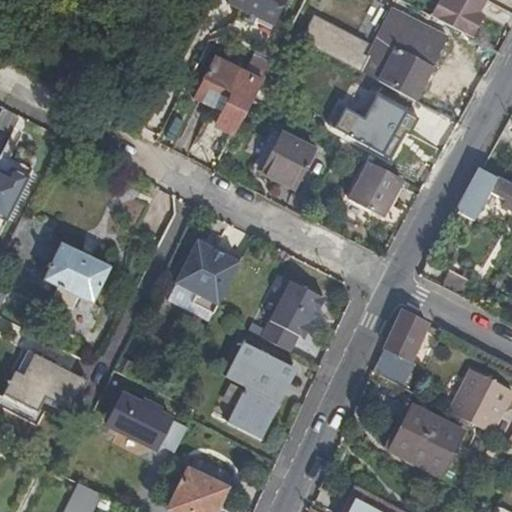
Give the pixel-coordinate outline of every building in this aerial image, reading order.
[(230,0),(229,3),(246,12),(258,18),(276,27),(288,0),(230,0)] [(438,0),(429,17),(471,40),(478,25),(472,22),(476,15),(483,0),(438,0)] [(359,74),(415,103),(447,40),(393,10),(359,74)] [(258,18),(246,12),(243,21),(253,26),(258,18)] [(472,22),(478,25),(482,18),(476,15),(472,22)] [(275,58),(257,49),(244,76),(261,86),(275,58)] [(347,67),(324,55),(319,65),(341,76),(347,67)] [(217,128),(235,137),(252,104),(261,86),(244,76),(215,61),(195,98),(224,114),(217,128)] [(361,98),(358,107),(368,112),(373,104),(361,98)] [(368,112),(358,107),(352,117),(349,116),(339,134),(371,151),(392,114),(373,104),(368,112)] [(294,194),(316,155),(281,136),(261,176),(294,194)] [(0,164),(0,214),(11,220),(34,173),(16,164),(12,171),(0,164)] [(383,221),(403,183),(371,167),(350,204),(383,221)] [(511,184),(480,168),(456,212),(473,221),(491,191),(511,202),(511,184)] [(213,315),(239,265),(196,243),(174,286),(196,297),(191,306),(212,317),(213,315)] [(111,270),(60,246),(42,282),(58,290),(52,302),(72,311),(78,300),(92,307),(111,270)] [(440,289),(463,301),(470,285),(449,273),(440,289)] [(272,323),(306,341),(313,328),(309,326),(316,312),(320,314),(327,301),(285,279),(280,280),(276,289),(278,294),(285,298),(272,323)] [(502,315),(511,320),(511,305),(507,304),(502,315)] [(411,362),(428,328),(400,314),(374,368),(396,379),(406,359),(411,362)] [(257,351),(244,344),(227,377),(240,384),(257,351)] [(290,368),(257,351),(240,384),(247,388),(228,424),(262,442),(288,391),(280,387),(290,368)] [(24,378),(35,356),(28,353),(17,374),(24,378)] [(85,391),(88,385),(70,375),(35,356),(24,378),(17,374),(16,373),(10,384),(8,383),(7,385),(9,386),(3,397),(37,415),(43,404),(53,409),(70,418),(73,412),(85,391)] [(298,372),(290,368),(280,387),(288,391),(298,372)] [(447,413),(483,432),(493,411),(500,413),(509,393),(468,372),(447,413)] [(175,412),(124,387),(105,423),(158,449),(159,446),(175,453),(189,425),(174,417),(175,412)] [(35,420),(37,415),(3,397),(0,402),(35,420)] [(439,478),(461,436),(411,409),(388,451),(439,478)] [(201,461),(175,511),(222,511),(239,480),(201,461)] [(93,511),(103,494),(80,482),(64,511),(93,511)] [(400,511),(350,485),(346,493),(381,511),(400,511)] [(381,511),(346,493),(336,511),(381,511)]
